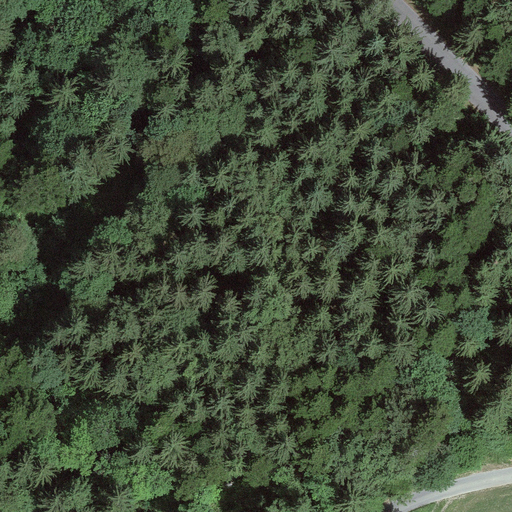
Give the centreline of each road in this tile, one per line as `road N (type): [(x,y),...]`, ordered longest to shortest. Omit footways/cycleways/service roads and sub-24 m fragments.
road 1 (unclassified): [(511,119),(392,0)]
road 2 (unclassified): [(511,478),(386,511)]
